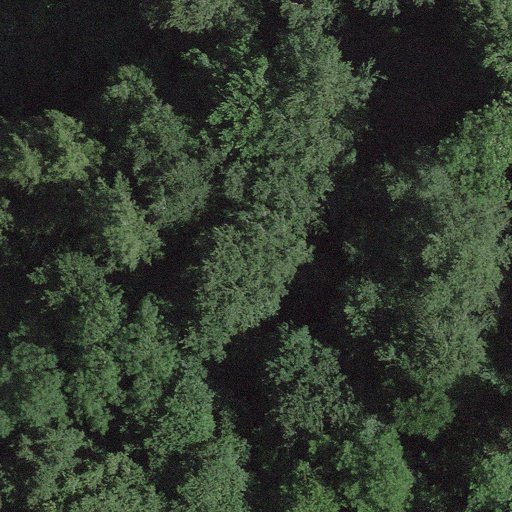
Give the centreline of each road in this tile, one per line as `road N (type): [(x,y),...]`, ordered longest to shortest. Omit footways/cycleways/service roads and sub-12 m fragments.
road 1 (track): [(186,511),(388,173),(406,126),(399,86),(383,54),(327,40),(273,41),(0,118)]
road 2 (track): [(383,54),(511,39)]
